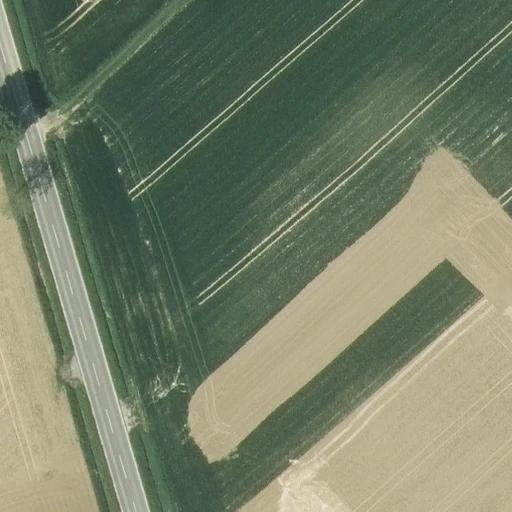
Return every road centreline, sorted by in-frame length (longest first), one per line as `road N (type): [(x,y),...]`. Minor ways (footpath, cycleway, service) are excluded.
road 1 (secondary): [(134,511),(0,45)]
road 2 (track): [(25,134),(62,113),(188,0)]
